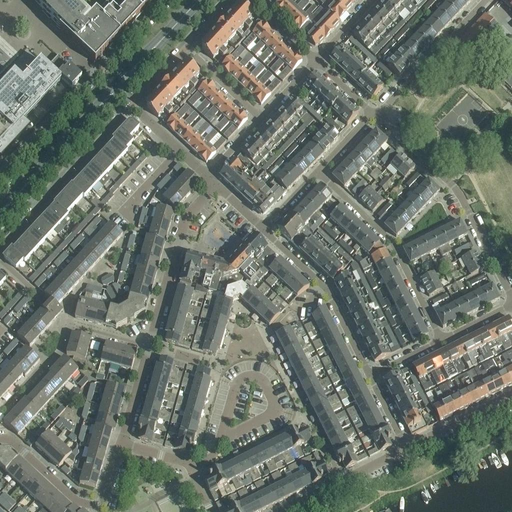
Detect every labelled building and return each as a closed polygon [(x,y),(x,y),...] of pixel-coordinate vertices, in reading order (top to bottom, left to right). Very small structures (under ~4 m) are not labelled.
[(105,53),(119,38),(121,36),(96,13),(82,28),(80,26),(86,19),(85,19),(74,8),(66,0),(35,0),(37,1),(42,7),(47,13),(46,14),(47,14),(47,13),(58,24),(57,25),(57,26),(58,25),(62,28),(59,30),(95,64),(105,53)] [(79,0),(81,1),(92,12),(119,38),(121,37),(121,36),(131,26),(134,22),(135,21),(141,14),(143,13),(154,0),(79,0)] [(290,0),(281,0),(274,8),(282,16),(292,5),(289,2),(290,0)] [(303,0),(295,8),(292,5),(282,16),(290,23),(300,13),(309,3),(305,0),(303,0)] [(331,0),(320,0),(319,2),(323,5),(321,7),(329,15),(330,13),(338,21),(345,13),(335,3),(332,7),(328,4),(332,0),(331,0)] [(338,0),(335,3),(345,13),(353,5),(347,0),(338,0)] [(386,0),(384,3),(398,16),(405,10),(394,0),(386,0)] [(394,0),(405,10),(411,3),(407,0),(394,0)] [(465,7),(457,0),(449,0),(446,4),(458,15),(465,7)] [(511,0),(501,0),(511,10),(511,0)] [(418,10),(424,4),(421,1),(415,7),(418,10)] [(429,2),(423,8),(427,11),(432,5),(429,2)] [(378,9),(392,23),(398,16),(384,3),(378,9)] [(458,15),(446,4),(439,12),(450,23),(458,15)] [(260,22),(258,20),(252,26),(248,22),(254,16),(243,5),(239,6),(233,12),(252,31),(260,22)] [(307,19),(311,14),(316,10),(312,6),(303,16),(300,13),(290,23),(299,31),(306,23),(307,23),(308,21),(307,19)] [(418,10),(415,7),(409,14),(412,17),(418,10)] [(332,32),(340,23),(338,21),(330,13),(329,15),(325,18),(321,14),(323,12),(319,9),(314,15),(332,32)] [(372,16),(386,29),(392,23),(378,9),(372,16)] [(246,37),(252,31),(233,12),(225,20),(238,33),(244,27),(248,30),(244,35),(246,37)] [(414,17),(418,21),(423,15),(420,12),(414,17)] [(450,23),(439,12),(432,19),(443,30),(450,23)] [(307,23),(306,23),(325,40),(332,32),(314,15),(313,16),(311,14),(307,19),(308,21),(312,24),(313,22),(318,26),(314,30),(307,23)] [(406,23),(412,17),(409,14),(403,20),(406,23)] [(485,16),(459,42),(473,55),(474,56),(499,29),(485,15),(485,16)] [(365,22),(380,36),(386,29),(372,16),(365,22)] [(414,17),(409,23),(412,26),(418,21),(414,17)] [(443,30),(432,19),(424,27),(436,38),(443,30)] [(245,39),(238,33),(225,20),(220,25),(240,44),(245,39)] [(406,23),(403,20),(396,27),(399,30),(406,23)] [(359,29),(374,42),(380,36),(365,22),(359,29)] [(325,40),(306,23),(299,31),(302,34),(305,30),(310,35),(306,38),(315,46),(319,46),(325,40)] [(242,45),(247,49),(257,38),(260,42),(270,31),(262,24),(242,45)] [(220,25),(215,31),(228,43),(235,49),(240,44),(220,25)] [(393,36),(399,30),(396,27),(390,33),(393,36)] [(400,33),(403,36),(409,30),(405,27),(400,33)] [(436,38),(424,27),(417,35),(429,46),(436,38)] [(359,29),(353,35),(367,49),(374,42),(359,29)] [(223,49),(228,43),(215,31),(207,39),(227,58),(233,51),(231,48),(227,53),(223,49)] [(250,52),(255,57),(265,46),(268,49),(278,39),(270,31),(260,42),(250,52)] [(393,36),(390,33),(384,40),(387,43),(393,36)] [(400,33),(394,39),(398,42),(403,36),(400,33)] [(429,46),(417,35),(410,42),(422,53),(429,46)] [(358,43),(351,37),(348,40),(355,46),(358,43)] [(402,42),(398,45),(403,50),(414,61),(422,53),(410,42),(405,38),(402,42)] [(207,39),(201,45),(201,49),(213,60),(219,54),(223,57),(217,64),(219,66),(227,58),(207,39)] [(258,60),(263,64),(273,53),(276,57),(286,46),(278,39),(268,49),(258,60)] [(381,49),(387,43),(384,40),(378,46),(381,49)] [(358,43),(355,46),(361,52),(364,50),(358,43)] [(385,48),(388,51),(394,46),(391,43),(385,48)] [(350,52),(343,45),(330,60),(336,66),(350,52)] [(279,60),(270,70),(274,75),(284,64),(294,54),(286,46),(276,57),(279,60)] [(381,49),(378,46),(372,53),(375,56),(381,49)] [(240,47),(221,68),(229,75),(239,65),(235,62),(245,51),(240,47)] [(385,48),(380,54),(383,57),(388,51),(385,48)] [(364,50),(361,52),(368,59),(371,56),(364,50)] [(414,61),(403,50),(395,58),(407,69),(414,61)] [(343,72),(356,58),(350,52),(336,66),(343,72)] [(249,54),(239,65),(229,75),(237,83),(247,72),(243,69),(253,59),(249,54)] [(287,67),(278,78),(282,82),(302,61),(294,54),(284,64),(287,67)] [(58,56),(48,67),(72,89),(80,80),(79,76),(58,56)] [(368,59),(374,65),(377,62),(371,56),(368,59)] [(349,78),(363,64),(356,58),(343,72),(349,78)] [(407,69),(395,58),(387,66),(399,77),(407,69)] [(0,158),(0,159),(31,127),(23,120),(61,80),(41,61),(23,80),(15,73),(0,88),(0,158)] [(380,63),(379,64),(377,66),(383,72),(385,69),(380,63)] [(205,81),(203,78),(197,85),(193,81),(199,75),(188,64),(184,64),(178,70),(198,89),(205,81)] [(349,78),(355,84),(366,73),(367,73),(369,70),(363,64),(349,78)] [(265,69),(260,65),(250,76),(247,72),(237,83),(245,90),(255,80),(265,69)] [(391,74),(385,69),(383,72),(388,77),(391,74)] [(170,78),(184,91),(189,85),(193,89),(189,94),(191,96),(198,89),(178,70),(170,78)] [(272,77),(268,72),(258,83),(255,80),(245,90),(253,98),(262,87),(272,77)] [(366,73),(355,84),(363,92),(374,80),(367,73),(366,73)] [(302,89),(309,95),(322,81),(316,75),(302,89)] [(170,78),(165,84),(185,102),(190,97),(184,91),(170,78)] [(280,84),(276,80),(266,90),(262,87),(253,98),(261,105),(280,84)] [(374,80),(363,92),(372,100),(383,88),(374,80)] [(309,95),(315,101),(329,87),(322,81),(309,95)] [(188,103),(192,107),(202,97),(206,100),(215,90),(207,82),(188,103)] [(180,108),(185,102),(165,84),(160,89),(174,102),(180,108)] [(315,101),(322,107),(335,93),(329,87),(315,101)] [(168,108),(174,102),(160,89),(153,97),(172,116),(179,109),(176,107),(172,111),(168,108)] [(196,111),(200,115),(210,104),(213,107),(223,97),(215,90),(206,100),(196,111)] [(322,107),(328,114),(331,111),(342,99),(335,93),(322,107)] [(303,102),(296,96),(293,98),(300,105),(303,102)] [(162,122),(165,124),(172,116),(153,97),(146,104),(147,108),(158,118),(164,112),(168,116),(162,122)] [(213,107),(204,118),(209,122),(218,112),(222,115),(231,105),(223,97),(213,107)] [(350,107),(342,99),(331,111),(339,118),(350,107)] [(285,107),(300,120),(306,114),(292,100),(285,107)] [(309,108),(303,102),(300,105),(306,111),(309,108)] [(190,109),(186,105),(166,126),(174,134),(184,123),(180,120),(190,109)] [(225,118),(215,128),(220,133),(229,122),(239,112),(231,105),(222,115),(225,118)] [(294,127),(300,120),(285,107),(279,113),(294,127)] [(358,114),(350,107),(339,118),(347,126),(358,114)] [(316,114),(309,108),(306,111),(313,117),(316,114)] [(233,126),(223,136),(228,140),(247,120),(239,112),(229,122),(233,126)] [(194,113),(184,123),(174,134),(182,141),(192,131),(189,127),(198,117),(194,113)] [(287,134),(294,127),(279,113),(273,120),(287,134)] [(322,120),(316,114),(313,117),(319,123),(322,120)] [(313,121),(310,118),(304,125),(307,127),(313,121)] [(331,127),(334,124),(328,118),(325,121),(331,127)] [(281,140),(287,134),(273,120),(267,127),(281,140)] [(133,142),(129,138),(131,135),(132,136),(139,128),(133,122),(128,122),(121,130),(113,139),(125,150),(133,142)] [(195,134),(192,131),(182,141),(190,148),(200,138),(210,128),(205,123),(195,134)] [(331,127),(336,132),(339,129),(334,124),(331,127)] [(301,134),(307,127),(304,125),(298,131),(301,134)] [(261,133),(275,147),(281,140),(267,127),(261,133)] [(339,139),(328,128),(320,135),(332,147),(339,139)] [(304,135),(307,138),(312,132),(309,129),(304,135)] [(198,156),(208,145),(218,135),(213,131),(203,141),(200,138),(190,148),(198,156)] [(295,141),(301,134),(298,131),(292,138),(295,141)] [(376,131),(368,139),(380,150),(387,142),(376,131)] [(148,145),(152,140),(143,133),(139,137),(148,145)] [(269,153),(275,147),(261,133),(254,140),(269,153)] [(304,135),(298,140),(301,143),(307,138),(304,135)] [(332,147),(320,135),(313,143),(324,154),(332,147)] [(211,149),(208,145),(198,156),(206,163),(226,142),(221,138),(211,149)] [(289,147),(295,141),(292,138),(286,144),(289,147)] [(110,146),(108,148),(120,159),(127,151),(125,150),(113,139),(113,140),(109,144),(110,146)] [(373,157),(380,150),(368,139),(361,146),(373,157)] [(263,160),(269,153),(254,140),(248,146),(263,160)] [(324,154),(313,143),(305,150),(317,162),(324,154)] [(282,154),(289,147),(286,144),(279,151),(282,154)] [(289,150),(293,153),(298,147),(295,144),(289,150)] [(248,146),(242,153),(256,167),(260,163),(264,167),(261,171),(264,174),(270,167),(267,164),(263,160),(248,146)] [(365,165),(373,157),(361,146),(354,154),(365,165)] [(104,150),(100,155),(113,167),(120,159),(108,148),(105,151),(104,150)] [(284,156),(287,159),(293,153),(289,150),(284,156)] [(317,162),(305,150),(298,158),(309,169),(317,162)] [(389,159),(395,153),(391,150),(386,156),(389,159)] [(276,160),(282,154),(279,151),(273,157),(276,160)] [(141,164),(149,156),(145,153),(138,161),(141,164)] [(354,154),(347,162),(358,173),(365,165),(354,154)] [(390,165),(397,172),(407,161),(400,154),(390,165)] [(105,174),(113,167),(100,155),(95,160),(96,161),(94,163),(105,174)] [(240,156),(237,159),(247,168),(250,164),(243,157),(243,158),(240,156)] [(389,159),(386,156),(380,161),(384,164),(389,159)] [(270,167),(276,160),(273,157),(267,164),(270,167)] [(309,169),(298,158),(290,165),(301,177),(309,169)] [(280,159),(275,165),(278,168),(283,173),(294,184),(301,177),(290,165),(286,170),(281,165),(284,162),(280,159)] [(141,164),(138,161),(130,169),(134,172),(141,164)] [(415,168),(407,161),(397,172),(404,179),(415,168)] [(222,178),(242,197),(264,174),(261,171),(259,170),(251,178),(234,162),(222,174),(222,178)] [(351,180),(358,173),(347,162),(339,169),(351,180)] [(90,165),(85,170),(98,182),(103,187),(111,179),(105,174),(94,163),(91,166),(90,165)] [(178,164),(173,170),(176,173),(182,167),(178,164)] [(267,173),(270,176),(276,170),(273,167),(267,173)] [(134,172),(130,169),(123,177),(126,180),(134,172)] [(332,177),(343,188),(351,180),(339,169),(332,177)] [(373,172),(379,178),(382,174),(376,169),(373,172)] [(82,176),(79,179),(91,190),(97,194),(103,187),(98,183),(98,182),(85,170),(81,175),(82,176)] [(187,172),(179,181),(191,193),(200,183),(187,172)] [(373,172),(370,175),(375,181),(379,178),(373,172)] [(264,174),(242,197),(251,206),(275,181),(270,176),(267,173),(265,175),(264,174)] [(294,184),(283,173),(275,181),(286,192),(294,184)] [(416,173),(411,179),(415,183),(420,177),(416,173)] [(167,176),(162,182),(165,185),(171,179),(167,176)] [(126,180),(123,177),(116,184),(119,187),(126,180)] [(71,186),(82,196),(84,198),(91,190),(79,179),(77,181),(76,180),(71,186)] [(411,179),(405,185),(409,189),(415,183),(411,179)] [(361,189),(366,183),(363,180),(357,186),(361,189)] [(428,180),(421,188),(432,199),(439,191),(428,180)] [(179,181),(171,190),(183,201),(191,193),(179,181)] [(275,181),(251,206),(260,214),(265,214),(282,196),(286,192),(275,181)] [(156,188),(158,189),(160,191),(165,185),(162,182),(156,188)] [(109,192),(110,193),(112,195),(119,187),(116,184),(109,192)] [(320,185),(313,193),(324,204),(332,196),(320,185)] [(71,186),(55,203),(66,214),(82,196),(71,186)] [(361,189),(357,186),(352,192),(355,195),(361,189)] [(358,199),(365,206),(375,195),(368,188),(358,199)] [(393,191),(399,196),(402,193),(396,188),(393,191)] [(425,207),(432,199),(421,188),(413,196),(425,207)] [(175,211),(183,201),(171,190),(162,199),(175,211)] [(390,194),(395,200),(399,196),(393,191),(390,194)] [(410,192),(406,197),(409,200),(406,203),(418,214),(425,207),(413,196),(410,192)] [(113,196),(112,195),(110,193),(103,201),(106,204),(113,196)] [(313,193),(306,201),(317,212),(324,204),(313,193)] [(382,202),(375,195),(365,206),(372,213),(382,202)] [(92,203),(96,207),(100,203),(95,199),(92,203)] [(106,204),(103,201),(96,209),(99,212),(106,204)] [(298,209),(310,220),(315,224),(318,227),(325,220),(317,212),(306,201),(298,209)] [(60,223),(68,215),(66,214),(55,203),(50,209),(51,210),(48,212),(60,223)] [(335,203),(329,209),(333,212),(338,206),(335,203)] [(411,222),(418,214),(406,203),(399,211),(411,222)] [(388,204),(382,210),(386,213),(392,208),(388,204)] [(329,218),(337,226),(348,214),(340,207),(329,218)] [(157,208),(153,220),(170,224),(173,212),(157,208)] [(395,208),(392,212),(395,215),(392,218),(403,229),(411,222),(399,211),(395,208)] [(91,220),(98,213),(99,212),(96,209),(88,217),(91,220)] [(303,227),(310,220),(298,209),(291,216),(303,227)] [(324,215),(327,218),(333,212),(329,209),(324,215)] [(381,219),(386,213),(382,210),(377,216),(381,219)] [(64,227),(60,223),(48,212),(46,215),(45,214),(40,219),(57,235),(64,227)] [(342,237),(345,233),(356,222),(348,214),(337,226),(342,231),(339,234),(342,237)] [(279,231),(299,251),(313,236),(303,227),(291,216),(290,215),(279,227),(279,231)] [(80,226),(83,229),(91,220),(88,217),(80,226)] [(97,218),(92,224),(95,227),(100,222),(97,218)] [(396,238),(403,229),(392,218),(384,227),(396,238)] [(57,235),(40,219),(35,224),(37,225),(34,228),(46,239),(50,242),(57,235)] [(166,238),(170,224),(153,220),(150,233),(149,237),(165,242),(166,238)] [(460,221),(455,224),(450,226),(457,241),(467,236),(460,221)] [(364,229),(356,222),(345,233),(353,241),(364,229)] [(92,224),(83,233),(93,242),(106,253),(114,245),(101,233),(95,227),(92,224)] [(122,235),(110,224),(101,233),(114,245),(122,235)] [(313,233),(318,227),(315,224),(310,230),(313,233)] [(83,229),(80,226),(72,234),(75,237),(83,229)] [(448,245),(457,241),(450,226),(441,231),(448,245)] [(329,235),(331,232),(332,232),(326,227),(323,230),(329,235)] [(26,234),(39,246),(46,239),(34,228),(32,230),(31,229),(26,234)] [(364,229),(353,241),(357,245),(353,249),(356,253),(361,248),(372,236),(364,229)] [(319,230),(316,233),(323,239),(326,236),(319,230)] [(441,231),(431,236),(438,250),(442,257),(451,252),(448,245),(441,231)] [(338,237),(332,232),(331,232),(329,235),(334,241),(338,237)] [(20,243),(32,254),(39,246),(26,234),(21,239),(22,240),(20,243)] [(72,234),(65,242),(68,245),(75,237),(72,234)] [(80,236),(75,242),(79,245),(84,239),(80,236)] [(306,257),(320,243),(313,236),(299,251),(306,257)] [(323,239),(330,245),(332,242),(326,236),(323,239)] [(372,236),(361,248),(368,255),(379,244),(379,243),(372,236)] [(438,250),(431,236),(422,240),(429,255),(438,250)] [(146,237),(143,247),(162,252),(165,242),(149,237),(146,237)] [(248,240),(242,247),(253,257),(254,258),(259,262),(263,266),(268,271),(269,270),(274,264),(270,261),(267,257),(271,252),(255,237),(251,237),(249,240),(248,240)] [(422,240),(412,245),(420,260),(420,259),(422,264),(428,261),(426,256),(429,255),(422,240)] [(344,250),(347,247),(341,241),(338,244),(344,250)] [(61,252),(68,245),(65,242),(58,249),(61,252)] [(79,245),(75,242),(70,247),(73,251),(79,245)] [(93,242),(85,251),(98,262),(106,253),(93,242)] [(332,242),(330,245),(333,248),(329,251),(326,249),(313,263),(319,269),(333,255),(336,251),(339,248),(332,242)] [(11,249),(23,260),(25,262),(32,254),(20,243),(17,246),(16,245),(12,249),(11,249)] [(306,257),(313,263),(326,249),(320,243),(306,257)] [(369,256),(365,260),(366,262),(367,261),(368,263),(372,261),(371,258),(385,251),(383,249),(379,244),(368,255),(369,256)] [(410,264),(420,260),(412,245),(403,250),(410,264)] [(143,247),(141,257),(159,262),(162,252),(143,247)] [(242,247),(233,257),(254,276),(260,281),(261,279),(267,272),(268,271),(263,266),(259,271),(254,267),(250,263),(254,258),(253,257),(242,247)] [(344,250),(350,255),(353,252),(347,247),(344,250)] [(336,251),(343,257),(345,254),(339,248),(336,251)] [(16,269),(23,260),(11,249),(3,258),(6,261),(6,260),(16,269)] [(58,249),(51,257),(54,260),(61,252),(58,249)] [(85,251),(77,260),(89,271),(98,262),(85,251)] [(363,261),(359,264),(363,271),(367,269),(374,265),(375,268),(390,261),(388,257),(385,251),(371,258),(372,261),(368,263),(367,261),(366,262),(365,260),(363,261)] [(475,252),(462,259),(466,267),(479,261),(475,252)] [(64,253),(59,259),(62,262),(68,256),(64,253)] [(191,254),(187,256),(178,288),(189,291),(193,276),(199,277),(200,274),(204,258),(191,254)] [(345,254),(343,257),(349,263),(352,260),(345,254)] [(319,269),(326,275),(339,261),(333,255),(319,269)] [(354,259),(359,264),(363,261),(357,256),(354,259)] [(47,268),(54,260),(51,257),(43,265),(47,268)] [(141,257),(138,267),(156,272),(159,262),(141,257)] [(225,264),(216,262),(208,292),(216,294),(216,292),(226,295),(227,292),(237,288),(235,284),(240,283),(243,277),(247,281),(248,282),(254,276),(233,257),(227,263),(225,264)] [(196,287),(195,293),(204,295),(204,296),(206,296),(207,296),(208,292),(216,262),(204,258),(200,274),(206,275),(202,288),(196,287)] [(62,262),(59,259),(53,265),(57,268),(62,262)] [(269,270),(269,271),(273,274),(265,283),(268,285),(287,266),(279,259),(274,264),(269,270)] [(77,260),(69,268),(81,280),(89,271),(77,260)] [(332,282),(346,267),(339,261),(326,275),(332,282)] [(375,268),(370,270),(372,274),(377,272),(380,277),(395,270),(390,261),(375,268)] [(479,261),(466,267),(470,276),(484,269),(479,261)] [(39,275),(47,268),(43,265),(36,272),(39,275)] [(293,272),(287,266),(268,285),(271,288),(279,280),(283,284),(293,272)] [(156,272),(138,267),(135,277),(154,282),(156,272)] [(48,271),(42,277),(46,280),(48,282),(56,273),(51,268),(48,271)] [(69,268),(61,277),(73,289),(81,280),(69,268)] [(380,277),(385,286),(399,279),(395,270),(380,277)] [(32,283),(39,275),(36,272),(29,280),(32,283)] [(300,279),(293,272),(283,284),(287,287),(279,295),(282,298),(300,279)] [(424,288),(438,282),(433,273),(420,280),(424,288)] [(338,291),(356,282),(351,274),(334,283),(338,291)] [(101,282),(103,285),(105,286),(113,282),(114,279),(112,276),(109,275),(102,279),(101,282)] [(208,292),(207,296),(232,303),(233,301),(240,299),(241,300),(248,293),(252,289),(260,281),(254,276),(248,282),(247,281),(242,287),(237,288),(227,292),(226,295),(216,292),(216,294),(208,292)] [(46,280),(42,277),(37,282),(41,285),(46,280)] [(61,277),(53,286),(65,298),(73,289),(61,277)] [(135,277),(132,287),(151,292),(154,282),(135,277)] [(297,297),(309,288),(307,285),(300,279),(282,298),(285,301),(293,293),(297,297)] [(404,289),(399,279),(385,286),(390,296),(404,289)] [(338,291),(342,299),(360,290),(356,282),(338,291)] [(429,297),(442,290),(438,282),(424,288),(429,297)] [(267,287),(263,284),(256,293),(252,289),(248,293),(241,300),(248,307),(267,287)] [(65,298),(53,286),(44,295),(50,301),(57,307),(65,298)] [(482,291),(490,305),(499,300),(492,286),(482,291)] [(132,287),(130,297),(148,302),(151,292),(132,287)] [(255,313),(266,302),(262,298),(270,290),(267,287),(248,307),(255,313)] [(178,288),(176,297),(190,302),(196,303),(198,298),(203,300),(204,296),(204,295),(195,293),(189,291),(178,288)] [(390,296),(394,305),(409,298),(404,289),(390,296)] [(346,307),(364,298),(360,290),(342,299),(346,307)] [(473,295),(480,310),(490,305),(482,291),(473,295)] [(22,296),(19,293),(12,302),(15,305),(22,296)] [(464,300),(471,314),(480,310),(473,295),(464,300)] [(24,299),(19,305),(22,308),(27,302),(28,303),(30,300),(26,296),(24,299)] [(206,296),(205,301),(210,302),(208,307),(210,307),(215,308),(230,313),(232,303),(207,296),(206,296)] [(124,307),(123,308),(130,321),(131,323),(133,322),(134,319),(145,313),(143,310),(146,302),(148,303),(148,302),(130,297),(127,306),(124,307)] [(199,314),(200,309),(189,306),(190,302),(176,297),(173,306),(199,314)] [(255,313),(262,320),(280,300),(277,297),(269,306),(266,302),(255,313)] [(346,307),(350,315),(368,306),(364,298),(346,307)] [(413,307),(409,298),(394,305),(399,315),(413,307)] [(85,321),(90,303),(80,300),(74,318),(85,321)] [(280,300),(262,320),(269,326),(280,315),(281,314),(285,310),(281,306),(283,303),(280,300)] [(454,305),(461,319),(471,314),(464,300),(454,305)] [(62,312),(57,307),(50,301),(45,306),(34,318),(46,330),(58,317),(62,312)] [(8,312),(15,305),(12,302),(5,309),(8,312)] [(100,305),(90,303),(85,321),(95,324),(100,305)] [(17,314),(22,308),(19,305),(13,311),(17,314)] [(105,327),(110,308),(100,305),(95,324),(105,327)] [(445,310),(452,324),(461,319),(454,305),(445,310)] [(173,306),(171,315),(185,319),(187,315),(198,318),(199,314),(173,306)] [(350,315),(354,323),(372,314),(368,306),(350,315)] [(399,315),(404,324),(418,317),(413,307),(399,315)] [(110,308),(105,327),(106,325),(114,327),(116,330),(124,325),(127,324),(129,324),(130,324),(131,323),(130,321),(123,308),(121,309),(118,311),(110,308)] [(227,321),(230,313),(215,308),(213,313),(202,310),(201,314),(227,321)] [(324,308),(312,317),(314,322),(304,327),(306,331),(330,319),(325,309),(324,308)] [(452,324),(445,310),(435,314),(442,329),(452,324)] [(211,321),(210,326),(225,330),(227,321),(201,314),(200,318),(211,321)] [(354,323),(358,331),(376,322),(372,314),(354,323)] [(191,321),(185,319),(171,315),(168,324),(194,332),(195,327),(190,326),(191,321)] [(423,326),(418,317),(404,324),(409,333),(423,326)] [(46,330),(34,318),(26,327),(38,338),(46,330)] [(302,327),(311,323),(308,318),(300,323),(302,327)] [(511,325),(508,318),(500,322),(507,335),(511,346),(511,325)] [(334,327),(330,319),(306,331),(308,335),(318,330),(320,334),(334,327)] [(376,322),(358,331),(362,339),(380,330),(382,329),(380,325),(378,321),(376,322)] [(500,322),(492,326),(502,346),(505,351),(511,347),(511,346),(507,335),(500,322)] [(168,324),(166,334),(183,339),(187,340),(188,335),(193,336),(194,332),(168,324)] [(197,328),(196,332),(222,339),(225,330),(210,326),(204,325),(202,329),(197,328)] [(423,326),(409,333),(414,343),(428,336),(423,326)] [(492,326),(484,330),(491,343),(494,349),(497,347),(498,348),(502,346),(492,326)] [(38,338),(26,327),(17,336),(29,348),(38,338)] [(334,327),(320,334),(322,339),(312,344),(314,348),(338,336),(334,327)] [(275,336),(280,344),(304,332),(302,328),(291,334),(289,329),(275,336)] [(366,347),(384,338),(380,330),(362,339),(366,347)] [(484,330),(476,334),(486,354),(489,359),(493,357),(490,352),(490,351),(492,350),(494,349),(491,343),(484,330)] [(202,343),(202,344),(220,349),(222,339),(196,332),(195,336),(206,339),(205,344),(202,343)] [(304,332),(280,344),(284,353),(298,346),(295,341),(305,336),(304,332)] [(69,345),(88,350),(91,339),(72,334),(69,345)] [(168,335),(166,342),(189,349),(190,344),(182,342),(183,339),(165,334),(168,335)] [(476,334),(468,338),(475,351),(479,349),(485,361),(489,359),(486,354),(476,334)] [(342,344),(338,336),(314,348),(316,352),(326,347),(329,351),(342,344)] [(366,347),(370,355),(388,346),(384,338),(366,347)] [(468,338),(460,342),(470,362),(473,367),(477,365),(474,360),(478,358),(475,351),(468,338)] [(14,342),(8,347),(12,351),(17,345),(14,342)] [(394,348),(390,350),(392,354),(400,350),(396,342),(392,344),(394,348)] [(460,342),(452,346),(459,359),(463,357),(469,369),(473,367),(470,362),(460,342)] [(105,346),(102,354),(100,361),(100,362),(111,365),(116,346),(105,343),(105,346)] [(219,349),(220,349),(202,344),(201,347),(193,345),(191,350),(215,356),(217,348),(219,349)] [(342,344),(329,351),(331,356),(321,361),(323,365),(347,352),(342,344)] [(85,360),(88,350),(69,345),(66,355),(85,360)] [(284,353),(288,361),(312,349),(310,345),(300,350),(298,346),(284,353)] [(116,346),(111,365),(121,368),(126,349),(116,346)] [(390,350),(388,346),(370,355),(374,363),(392,354),(390,350)] [(451,347),(444,350),(454,370),(457,375),(465,371),(459,359),(452,346),(451,347)] [(6,356),(12,351),(8,347),(3,353),(6,356)] [(39,361),(25,348),(18,356),(32,369),(39,361)] [(126,349),(121,368),(131,371),(136,352),(126,349)] [(288,361),(289,363),(292,370),(306,363),(304,358),(314,353),(312,349),(288,361)] [(437,354),(436,354),(443,367),(449,379),(451,378),(457,375),(454,370),(444,350),(437,354)] [(351,361),(347,352),(323,365),(325,368),(335,363),(337,368),(351,361)] [(436,354),(428,358),(441,383),(445,381),(449,379),(443,367),(436,354)] [(505,363),(501,365),(504,371),(511,386),(511,385),(511,365),(508,358),(506,354),(502,356),(505,363)] [(25,377),(32,369),(18,356),(10,364),(23,376),(25,377)] [(64,358),(56,366),(71,379),(78,371),(64,358)] [(428,358),(420,362),(427,375),(431,373),(437,385),(441,383),(428,358)] [(156,366),(171,370),(171,371),(174,371),(175,367),(183,370),(184,365),(161,359),(159,367),(156,366)] [(494,360),(490,362),(503,389),(507,387),(508,387),(511,386),(504,371),(501,365),(497,367),(496,365),(494,360)] [(351,361),(337,368),(339,372),(329,378),(331,381),(355,369),(351,361)] [(292,370),(297,378),(320,366),(319,362),(308,367),(306,363),(292,370)] [(420,362),(412,366),(424,392),(429,389),(433,387),(430,382),(426,384),(423,377),(427,375),(420,362)] [(486,364),(482,366),(484,370),(485,371),(485,373),(490,370),(493,376),(488,379),(496,394),(500,392),(500,390),(503,389),(490,362),(486,364)] [(23,376),(10,364),(3,373),(15,384),(23,376)] [(49,374),(51,375),(63,387),(71,379),(56,366),(49,374)] [(156,366),(154,375),(180,383),(181,379),(176,377),(178,373),(174,371),(171,371),(171,370),(156,366)] [(187,366),(186,370),(191,372),(190,376),(193,377),(196,377),(210,381),(208,380),(210,373),(201,370),(187,366)] [(320,366),(297,378),(301,386),(315,379),(312,375),(322,370),(320,366)] [(478,368),(474,370),(476,374),(487,397),(491,395),(492,396),(496,394),(488,379),(485,373),(485,371),(480,374),(480,373),(478,368)] [(359,378),(355,369),(331,381),(333,385),(343,380),(346,385),(359,378)] [(474,370),(466,374),(468,378),(470,382),(472,387),(480,402),(484,400),(484,398),(487,397),(476,374),(474,370)] [(383,381),(387,389),(405,380),(403,377),(401,372),(383,381)] [(0,386),(7,393),(15,384),(3,373),(0,375),(0,386)] [(466,374),(458,378),(460,383),(471,405),(475,403),(476,404),(480,402),(472,387),(470,382),(466,384),(464,381),(468,378),(466,374)] [(51,375),(43,384),(55,395),(63,387),(51,375)] [(108,383),(107,386),(115,388),(116,383),(118,377),(110,375),(109,381),(108,383)] [(178,387),(180,383),(154,375),(151,384),(166,389),(167,384),(178,387)] [(194,382),(183,379),(182,383),(208,390),(210,381),(196,377),(194,382)] [(315,379),(301,386),(305,395),(329,383),(327,379),(321,382),(319,377),(315,379)] [(77,386),(81,389),(87,382),(87,380),(85,378),(77,386)] [(359,378),(346,385),(348,389),(338,394),(340,398),(364,386),(359,378)] [(458,378),(454,380),(456,384),(459,388),(454,391),(456,395),(464,410),(468,408),(468,406),(471,405),(460,383),(458,378)] [(387,389),(391,397),(409,388),(405,380),(387,389)] [(446,384),(442,386),(455,413),(459,411),(460,412),(464,410),(456,395),(454,391),(450,382),(446,384)] [(208,390),(182,383),(181,387),(192,390),(191,395),(205,399),(208,390)] [(329,383),(305,395),(309,403),(323,396),(329,393),(327,389),(331,387),(329,383)] [(35,393),(47,404),(55,395),(43,384),(35,393)] [(165,394),(166,389),(151,384),(149,393),(175,401),(176,397),(165,394)] [(107,386),(107,385),(104,396),(123,401),(125,391),(115,388),(107,386)] [(368,395),(364,386),(340,398),(342,402),(352,397),(354,401),(368,395)] [(442,395),(438,398),(438,399),(440,403),(448,418),(452,416),(452,415),(455,413),(442,386),(438,388),(440,392),(442,395)] [(391,397),(395,405),(413,396),(409,388),(391,397)] [(35,393),(27,401),(39,412),(47,404),(35,393)] [(162,402),(173,405),(175,401),(149,393),(146,403),(161,407),(162,402)] [(71,404),(75,398),(72,395),(67,400),(71,404)] [(189,400),(178,397),(177,401),(203,409),(205,399),(191,395),(189,400)] [(368,395),(354,401),(356,406),(346,411),(348,415),(372,403),(368,395)] [(120,411),(123,401),(104,396),(101,406),(120,411)] [(309,403),(313,411),(337,399),(335,396),(325,401),(323,396),(309,403)] [(417,403),(413,396),(395,405),(399,412),(417,403)] [(431,396),(428,398),(439,421),(443,419),(444,420),(448,418),(440,403),(438,399),(434,401),(431,396)] [(25,399),(18,407),(32,420),(39,412),(27,401),(25,399)] [(329,408),(339,403),(337,399),(313,411),(318,420),(331,413),(329,408)] [(203,409),(177,401),(176,406),(187,409),(186,414),(200,418),(203,409)] [(160,412),(161,407),(146,403),(144,412),(170,419),(171,415),(160,412)] [(372,403),(348,415),(350,419),(352,423),(363,418),(376,411),(372,403)] [(403,420),(416,414),(421,411),(417,403),(399,412),(403,420)] [(56,412),(59,416),(65,410),(62,406),(56,412)] [(98,416),(117,421),(120,411),(101,406),(98,416)] [(18,407),(11,415),(25,428),(32,420),(18,407)] [(376,411),(363,418),(365,423),(355,428),(357,432),(380,420),(376,411)] [(51,418),(54,421),(59,416),(56,412),(51,418)] [(157,420),(168,423),(170,419),(144,412),(141,420),(156,425),(157,420)] [(318,420),(322,428),(346,416),(344,412),(334,418),(331,413),(318,420)] [(184,418),(173,415),(172,420),(198,427),(200,418),(186,414),(184,418)] [(411,436),(428,428),(422,417),(418,419),(416,414),(403,420),(411,436)] [(3,423),(18,436),(25,428),(11,415),(3,423)] [(114,432),(117,421),(98,416),(95,426),(112,431),(114,432)] [(338,425),(348,420),(346,416),(322,428),(326,437),(340,430),(338,425)] [(167,428),(156,425),(141,420),(138,431),(153,435),(155,430),(166,433),(167,428)] [(198,427),(172,420),(171,424),(182,427),(181,432),(180,432),(196,436),(195,436),(198,427)] [(385,428),(380,420),(357,432),(358,436),(369,431),(371,435),(385,428)] [(46,423),(41,429),(44,432),(50,426),(46,423)] [(92,437),(109,442),(112,431),(95,426),(92,437)] [(181,432),(170,428),(168,433),(179,437),(178,442),(193,446),(196,436),(180,432),(181,432)] [(390,438),(385,428),(371,435),(361,440),(363,445),(373,440),(376,444),(373,446),(390,438)] [(36,434),(39,438),(44,432),(41,429),(36,434)] [(296,430),(303,445),(305,447),(308,446),(312,453),(316,451),(305,429),(299,432),(297,432),(296,430)] [(354,433),(352,429),(342,434),(340,430),(326,437),(330,445),(354,433)] [(298,447),(303,445),(296,430),(286,435),(294,450),(299,460),(303,457),(298,447)] [(156,436),(153,435),(138,431),(140,432),(140,433),(138,440),(162,446),(163,442),(155,440),(156,436)] [(43,454),(56,440),(48,432),(35,447),(43,454)] [(334,454),(348,447),(346,442),(356,437),(354,433),(330,445),(334,453),(334,454)] [(286,436),(278,440),(290,464),(294,462),(289,452),(294,450),(286,435),(286,436)] [(105,453),(109,442),(92,437),(89,449),(105,453)] [(30,447),(33,444),(35,442),(32,438),(27,444),(30,447)] [(390,438),(373,446),(375,449),(367,453),(369,457),(391,446),(388,441),(389,440),(388,439),(390,438)] [(64,447),(56,440),(43,454),(51,461),(64,447)] [(278,440),(270,444),(280,464),(284,461),(287,466),(290,464),(278,440)] [(174,445),(166,443),(164,447),(188,454),(190,447),(191,446),(193,447),(193,446),(178,442),(175,441),(174,445)] [(334,454),(339,463),(356,455),(353,456),(351,451),(361,446),(358,442),(348,447),(334,454)] [(270,444),(261,448),(274,472),(277,470),(275,466),(280,464),(270,444)] [(70,455),(71,454),(64,447),(51,461),(58,468),(65,461),(70,455)] [(261,448),(253,453),(260,467),(265,464),(270,474),(274,472),(261,448)] [(102,465),(105,453),(89,449),(86,461),(102,465)] [(0,467),(6,473),(19,459),(18,458),(16,460),(10,454),(10,451),(9,451),(4,451),(4,458),(2,458),(2,457),(0,456),(0,467)] [(256,469),(260,467),(253,453),(245,457),(257,481),(261,479),(256,469)] [(322,478),(328,475),(317,453),(313,455),(317,463),(313,464),(315,467),(314,467),(322,482),(322,481),(321,479),(322,479),(322,478)] [(345,470),(367,459),(365,455),(357,458),(356,455),(339,463),(339,464),(341,463),(342,464),(345,470)] [(245,457),(236,461),(243,475),(248,473),(253,483),(257,481),(245,457)] [(19,459),(6,473),(13,480),(26,466),(19,459)] [(79,459),(76,470),(83,472),(99,477),(102,465),(86,461),(79,459)] [(312,486),(322,482),(314,467),(309,470),(304,460),(300,462),(305,472),(312,486)] [(236,461),(228,465),(240,489),(244,487),(239,477),(243,475),(236,461)] [(312,486),(305,472),(300,474),(295,464),(291,466),(303,490),(312,486)] [(240,489),(228,465),(220,470),(220,469),(219,469),(227,483),(231,481),(236,491),(240,489)] [(26,466),(13,480),(21,487),(34,473),(26,466)] [(295,494),(303,490),(291,466),(287,468),(293,478),(288,480),(295,494)] [(61,470),(66,476),(70,472),(64,467),(61,470)] [(219,469),(210,474),(217,488),(222,486),(227,496),(232,494),(227,483),(219,469)] [(96,489),(99,477),(83,472),(80,484),(96,489)] [(34,473),(21,487),(28,494),(41,480),(34,473)] [(287,499),(295,494),(288,480),(283,483),(278,473),(275,475),(287,499)] [(217,488),(210,474),(209,474),(211,476),(209,477),(203,480),(214,502),(219,500),(215,493),(218,491),(217,488)] [(276,487),(271,489),(278,503),(287,499),(275,475),(271,477),(276,487)] [(41,480),(28,494),(36,501),(49,487),(41,480)] [(270,507),(278,503),(271,489),(267,491),(262,481),(258,483),(270,507)] [(259,495),(255,497),(262,511),(270,507),(258,483),(254,485),(259,495)] [(49,487),(36,501),(44,508),(57,494),(49,487)] [(251,511),(259,511),(262,511),(255,497),(250,500),(245,490),(241,491),(251,511)] [(242,504),(238,506),(240,511),(251,511),(241,491),(237,493),(242,504)] [(4,493),(0,497),(0,504),(2,507),(10,499),(4,493)] [(57,494),(44,508),(47,511),(54,511),(64,501),(57,494)] [(228,511),(240,511),(238,506),(233,496),(228,498),(233,508),(228,511)] [(10,499),(2,507),(7,511),(9,511),(15,504),(10,499)] [(64,501),(54,511),(68,511),(72,508),(64,501)] [(228,511),(227,508),(223,510),(220,502),(216,504),(219,511),(228,511)]
